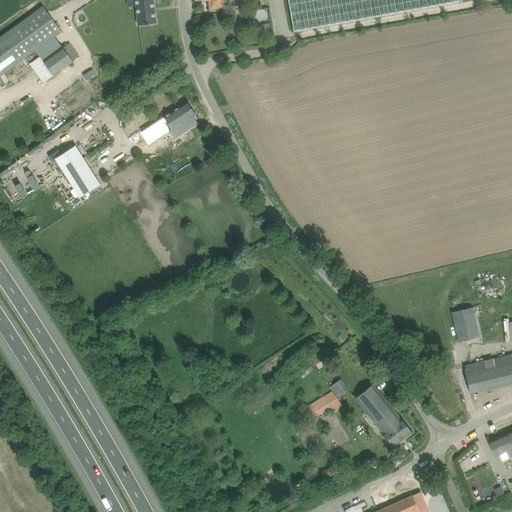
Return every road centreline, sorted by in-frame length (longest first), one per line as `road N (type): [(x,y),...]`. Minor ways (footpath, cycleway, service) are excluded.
road 1 (unclassified): [(440,447),(382,342),(275,215),(243,161),(192,67),(183,0)]
road 2 (motorway): [(144,511),(0,275)]
road 3 (motorway): [(0,322),(117,511)]
road 4 (unclassified): [(321,511),(440,447)]
